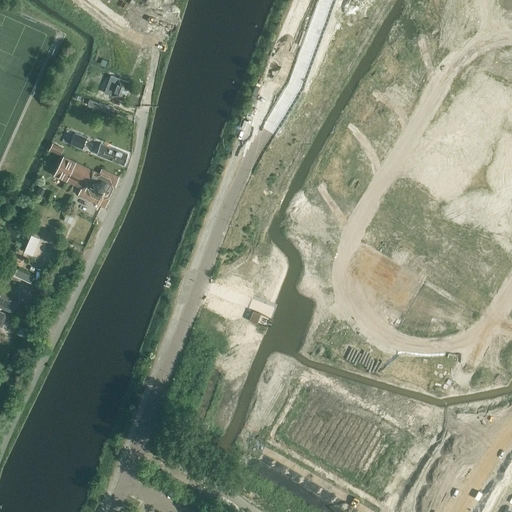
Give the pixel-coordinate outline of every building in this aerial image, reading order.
[(123,100),(129,83),(113,77),(107,93),(112,95),(112,96),(123,100)] [(83,149),(87,138),(79,135),(75,145),(83,149)] [(124,165),(128,154),(101,143),(97,154),(124,165)] [(116,187),(119,177),(102,169),(100,173),(64,156),(55,175),(82,188),(79,195),(105,207),(116,187)] [(32,254),(37,243),(31,240),(26,251),(32,254)] [(17,301),(17,294),(0,287),(0,307),(12,313),(17,301)] [(250,310),(247,318),(256,322),(260,313),(250,310)] [(14,382),(13,371),(6,372),(6,382),(14,382)] [(379,492),(410,433),(313,381),(281,440),(379,492)]
